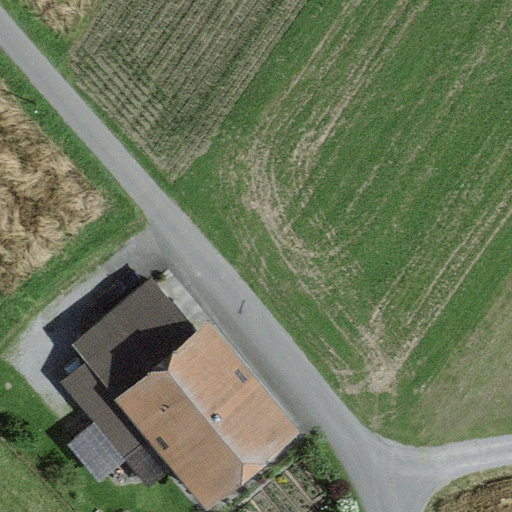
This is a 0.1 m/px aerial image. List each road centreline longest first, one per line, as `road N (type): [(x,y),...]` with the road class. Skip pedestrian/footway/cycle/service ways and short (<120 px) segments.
road 1 (unclassified): [(0,18),(254,313),(379,484),(388,511)]
road 2 (track): [(511,448),(438,461),(379,484)]
